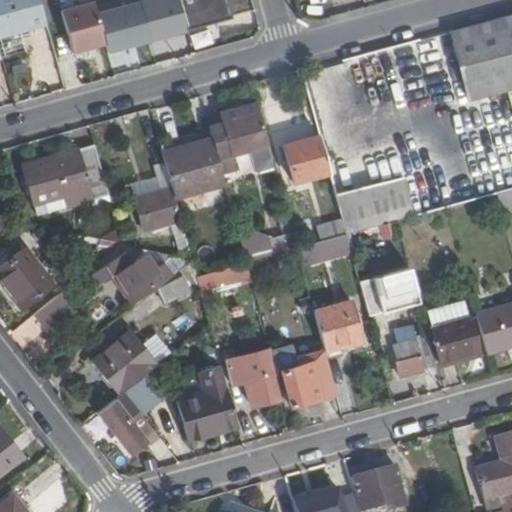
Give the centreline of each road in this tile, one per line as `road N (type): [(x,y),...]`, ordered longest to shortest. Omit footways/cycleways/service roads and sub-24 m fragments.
road 1 (residential): [(115,502),(511,392)]
road 2 (residential): [(0,130),(284,52)]
road 3 (residential): [(284,52),(475,0)]
road 4 (residential): [(115,502),(0,353)]
